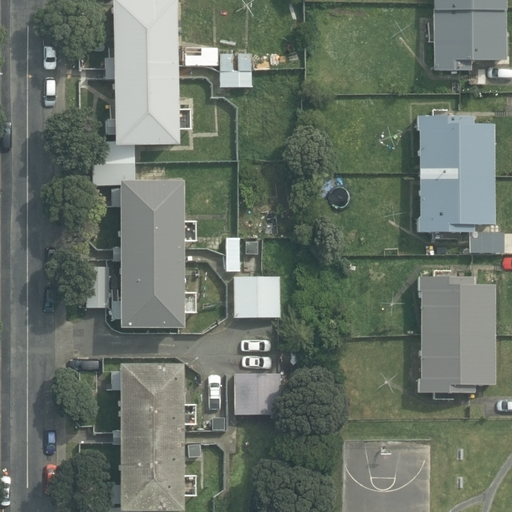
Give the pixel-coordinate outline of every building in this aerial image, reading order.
[(117,184),(118,328),(183,328),(183,313),(193,313),(193,292),(183,292),(183,240),(194,240),(194,220),(183,220),(182,180),(133,181),(133,162),(133,145),(177,144),(177,130),(188,129),(188,108),(177,108),(176,0),(112,0),(113,58),(104,58),(104,78),(113,78),(113,118),(107,118),(107,135),(113,135),(113,141),(92,141),(93,185),(117,184)] [(431,0),(431,70),(469,70),(469,60),(505,60),(504,0),(431,0)] [(220,76),(220,87),(234,86),(234,54),(219,54),(220,76)] [(238,54),(239,87),(253,87),(252,54),(238,54)] [(313,94),(339,94),(339,75),(313,75),(313,94)] [(416,217),(416,232),(473,232),(473,224),(494,224),(494,122),(472,122),(472,116),(416,116),(416,130),(418,130),(418,217),(416,217)] [(467,236),(468,254),(507,254),(507,235),(467,236)] [(226,270),(239,270),(240,237),(226,237),(226,270)] [(244,237),(244,253),(257,253),(257,237),(244,237)] [(86,266),(86,306),(110,306),(110,266),(86,266)] [(234,276),(234,317),(280,316),(279,276),(234,276)] [(417,378),(417,392),(473,392),(473,385),(494,385),(494,282),(473,282),(473,277),(418,277),(418,290),(419,290),(419,378),(417,378)] [(118,444),(119,510),(182,510),(182,495),(193,495),(193,483),(185,483),(184,423),(194,423),(194,404),(185,404),(184,368),(111,368),(111,387),(119,387),(119,429),(112,429),(112,444),(118,444)] [(234,373),(234,413),(281,413),(281,373),(234,373)] [(228,511),(229,493),(211,492),(210,511),(228,511)]
